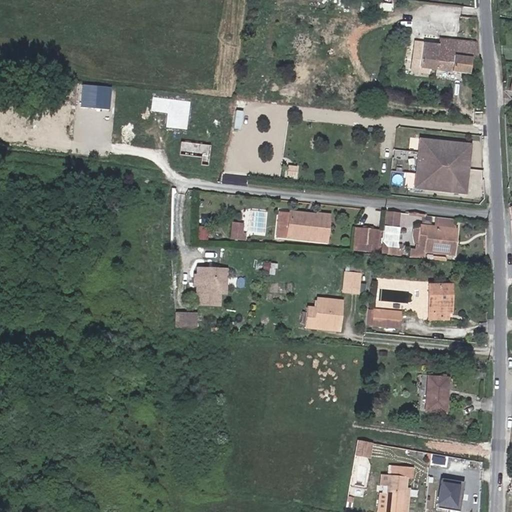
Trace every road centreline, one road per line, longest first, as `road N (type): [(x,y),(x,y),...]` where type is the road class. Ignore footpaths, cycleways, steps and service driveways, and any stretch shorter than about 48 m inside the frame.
road 1 (residential): [(496,511),(501,298),(485,0)]
road 2 (unknown): [(497,209),(176,181)]
